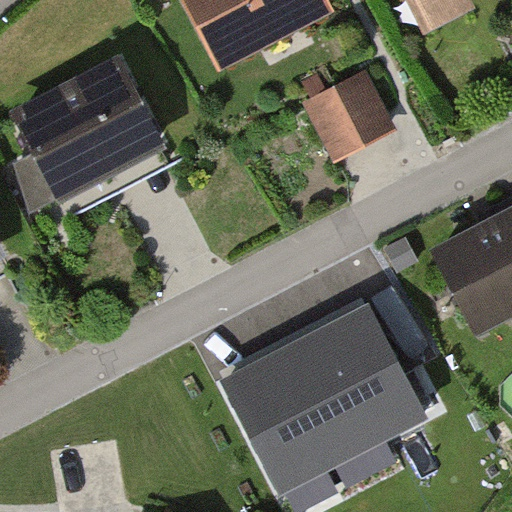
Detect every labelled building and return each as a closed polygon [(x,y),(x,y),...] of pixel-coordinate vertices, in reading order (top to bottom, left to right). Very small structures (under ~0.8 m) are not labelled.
[(339,0),(191,0),(229,74),(347,14),(339,0)] [(415,0),(433,36),(481,13),(475,0),(415,0)] [(122,60),(20,111),(63,195),(165,144),(122,60)] [(370,74),(309,106),(341,169),(403,137),(370,74)] [(511,216),(439,254),(476,326),(511,307),(511,216)] [(373,308),(227,380),(283,490),(424,416),(373,308)]
